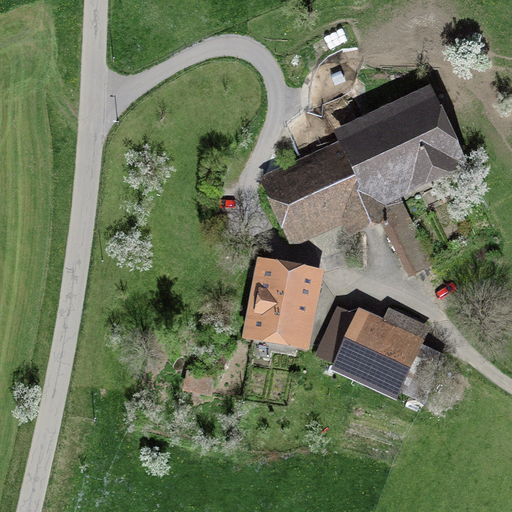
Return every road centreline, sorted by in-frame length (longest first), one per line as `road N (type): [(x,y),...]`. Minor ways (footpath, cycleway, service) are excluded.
road 1 (track): [(511,395),(426,304),(267,246),(252,183),(276,116),(272,71),(237,46),(192,58),(92,114)]
road 2 (tertiary): [(95,0),(80,251),(26,511)]
